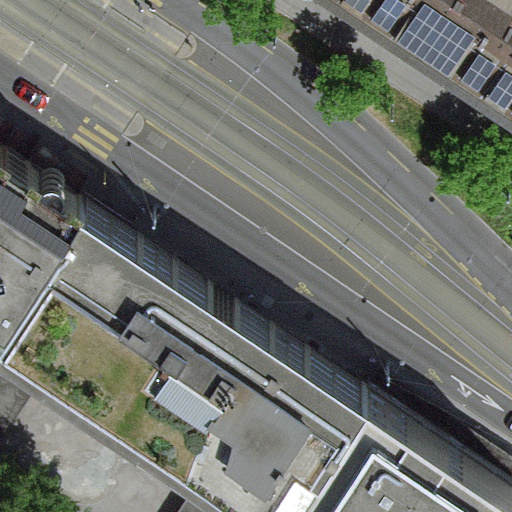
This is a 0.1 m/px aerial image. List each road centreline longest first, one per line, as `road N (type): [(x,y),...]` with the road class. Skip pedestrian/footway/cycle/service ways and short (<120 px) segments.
road 1 (secondary): [(0,73),(511,417)]
road 2 (secondary): [(511,291),(298,84),(178,0)]
